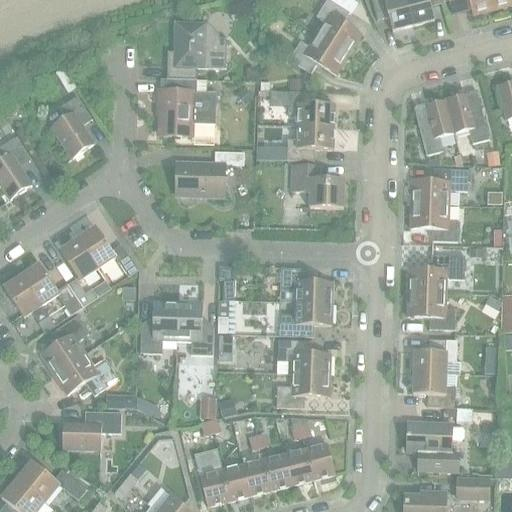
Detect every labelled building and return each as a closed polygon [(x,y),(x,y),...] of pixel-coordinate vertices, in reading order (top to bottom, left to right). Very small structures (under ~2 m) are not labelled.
[(406,0),(371,0),(377,22),(389,19),(392,33),(413,28),(406,0)] [(406,0),(413,28),(434,23),(430,9),(442,6),(440,0),(406,0)] [(473,17),(511,6),(511,2),(511,0),(448,0),(453,16),(471,11),(473,17)] [(316,36),(349,57),(362,36),(343,24),(350,15),(328,1),(316,19),(324,24),(316,36)] [(168,81),(196,82),(197,70),(226,71),(227,40),(216,40),(216,35),(210,29),(205,29),(205,26),(175,25),(174,66),(168,66),(168,81)] [(349,57),(316,36),(309,49),(300,43),(289,62),(311,76),(317,66),(336,77),(349,57)] [(159,137),(192,138),(192,146),(215,146),(217,95),(196,94),(197,82),(196,82),(168,81),(161,81),(161,93),(159,93),(158,113),(160,113),(159,137)] [(511,84),(497,89),(505,123),(511,121),(511,84)] [(298,129),(334,130),(334,107),(316,107),(317,95),(289,94),(288,115),(298,115),(298,129)] [(445,102),(454,136),(469,132),(472,146),(489,142),(477,94),(445,102)] [(51,129),(72,161),(94,147),(82,128),(92,122),(77,98),(59,110),(66,120),(51,129)] [(440,140),(454,136),(445,102),(414,110),(426,158),(443,154),(440,140)] [(333,152),(334,130),(298,129),(297,142),(287,142),(287,163),(314,164),(315,152),(333,152)] [(0,189),(1,189),(10,202),(32,188),(20,169),(30,163),(15,139),(0,149),(0,156),(3,161),(0,162),(0,189)] [(177,165),(176,198),(224,199),(224,167),(244,168),(244,155),(215,154),(215,166),(177,165)] [(310,210),(343,211),(344,182),(320,181),(320,168),(292,167),(291,194),(310,195),(310,210)] [(411,207),(449,208),(450,193),(468,194),(468,173),(434,171),(434,183),(412,182),(411,207)] [(449,208),(411,207),(410,231),(432,232),(432,244),(458,245),(458,223),(449,223),(449,208)] [(96,229),(78,241),(98,271),(115,260),(128,279),(139,272),(121,246),(111,253),(96,229)] [(80,283),(98,271),(78,241),(60,253),(77,279),(67,286),(82,309),(97,300),(92,293),(85,297),(81,290),(77,283),(79,282),(80,283)] [(408,295),(446,296),(447,282),(464,282),(465,259),(431,258),(431,271),(409,271),(408,295)] [(83,310),(82,309),(67,286),(57,293),(40,266),(22,278),(42,308),(58,298),(71,318),(83,310)] [(280,304),(295,305),(332,306),(333,284),(308,283),(309,271),(281,271),(280,304)] [(42,308),(22,278),(4,290),(24,320),(42,308)] [(446,296),(408,295),(407,319),(429,320),(429,332),(455,333),(455,311),(446,311),(446,296)] [(162,343),(177,343),(178,305),(154,304),(153,326),(141,326),(140,356),(162,356),(162,343)] [(178,305),(177,343),(191,344),(191,357),(213,358),(214,328),(202,328),(202,306),(178,305)] [(313,339),(314,327),(331,328),(332,306),(295,305),(294,317),(279,317),(279,338),(313,339)] [(40,357),(54,377),(86,356),(78,344),(89,337),(77,318),(52,335),(59,345),(40,357)] [(44,334),(54,327),(49,319),(39,326),(44,334)] [(292,376),(292,377),(330,378),(330,356),(313,355),(313,343),(278,342),(277,376),(292,376)] [(461,365),(456,364),(457,343),(429,342),(429,354),(414,354),(413,375),(460,377),(461,365)] [(86,356),(54,377),(67,398),(85,386),(94,399),(119,382),(105,361),(94,368),(86,356)] [(455,410),(456,389),(456,377),(460,377),(413,375),(413,397),(427,397),(427,409),(455,410)] [(330,378),(292,377),(292,389),(277,389),(276,410),(304,411),(304,399),(329,400),(330,378)] [(215,422),(216,402),(200,402),(200,422),(215,422)] [(233,403),(219,406),(222,421),(237,417),(233,403)] [(456,424),(472,425),(473,411),(457,410),(456,424)] [(63,426),(63,452),(101,453),(101,436),(121,436),(121,415),(85,414),(85,426),(63,426)] [(200,426),(204,438),(220,434),(217,422),(200,426)] [(462,431),(452,430),(452,426),(408,425),(407,455),(419,455),(418,473),(458,475),(459,456),(451,455),(451,443),(461,444),(463,441),(464,433),(462,431)] [(299,428),(302,440),(311,438),(307,426),(299,428)] [(294,442),(302,440),(299,428),(291,430),(294,442)] [(257,438),(260,451),(269,449),(266,436),(257,438)] [(252,453),(260,451),(257,438),(249,440),(252,453)] [(305,452),(313,483),(335,477),(327,446),(305,452)] [(222,473),(217,451),(194,457),(207,510),(229,504),(222,473)] [(284,457),(292,488),(313,483),(305,452),(284,457)] [(292,488),(284,457),(263,463),(271,494),(292,488)] [(271,494),(263,463),(242,468),(250,499),(271,494)] [(32,464),(17,482),(45,505),(59,487),(78,503),(86,493),(62,473),(54,482),(32,464)] [(250,499),(242,468),(222,473),(229,504),(250,499)] [(122,486),(129,492),(137,482),(130,476),(122,486)] [(38,511),(45,505),(17,482),(1,501),(8,506),(5,510),(0,506),(0,511),(38,511)] [(458,482),(457,500),(487,501),(488,483),(458,482)] [(121,502),(129,492),(122,486),(114,496),(121,502)] [(405,498),(404,511),(444,511),(445,496),(431,496),(431,499),(405,498)] [(187,511),(171,498),(159,511),(187,511)]
